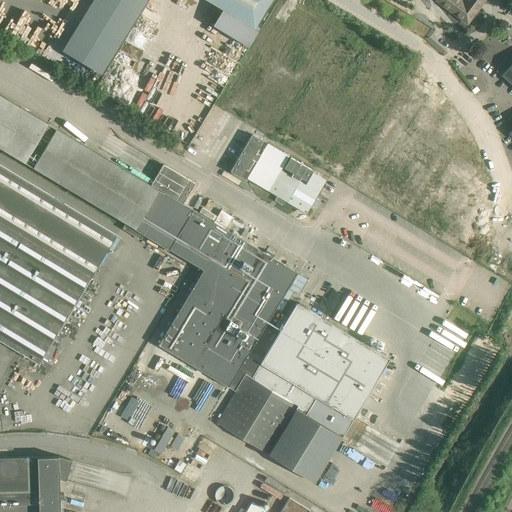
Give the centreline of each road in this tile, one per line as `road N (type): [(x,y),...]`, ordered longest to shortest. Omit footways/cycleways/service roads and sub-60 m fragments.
road 1 (unknown): [(0,59),(326,251),(397,314),(420,375),(422,407),(414,446),(383,492),(334,498),(309,489),(154,390)]
road 2 (unknown): [(0,167),(109,239),(141,278),(146,303),(125,360),(97,403),(56,434),(110,453),(179,511)]
road 3 (unclassified): [(495,222),(499,169),(471,108),(430,57),(341,0)]
